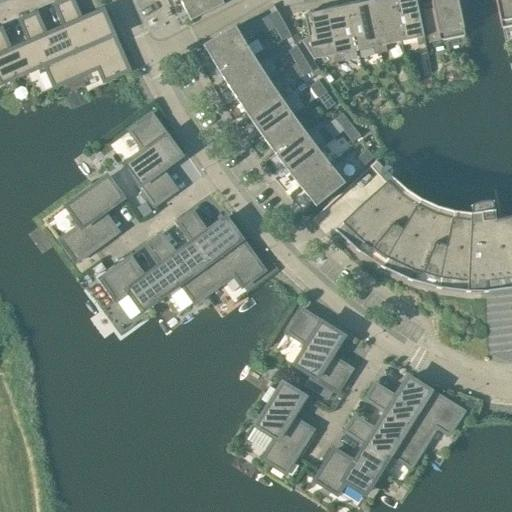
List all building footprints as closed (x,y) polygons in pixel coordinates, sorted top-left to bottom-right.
[(69,0),(56,6),(85,74),(98,68),(103,82),(127,71),(102,12),(80,22),(70,0),(69,0)] [(190,22),(223,5),(220,0),(182,0),(179,2),(190,22)] [(384,46),(400,43),(391,0),(379,0),(369,2),(380,54),(386,53),(384,46)] [(424,45),(415,1),(414,0),(391,0),(400,43),(416,39),(417,46),(423,45),(423,46),(424,45)] [(429,43),(464,36),(458,9),(461,8),(461,9),(462,9),(460,0),(430,0),(432,9),(421,11),(428,45),(430,44),(429,43)] [(511,0),(494,0),(501,28),(511,26),(511,0)] [(373,55),(380,54),(369,2),(347,7),(357,52),(372,48),(373,55)] [(54,87),(85,74),(56,6),(55,6),(65,28),(44,37),(35,15),(21,21),(41,67),(44,65),(54,87)] [(341,55),(357,52),(347,7),(326,11),(336,63),(342,62),(341,55)] [(283,24),(279,17),(276,11),(267,16),(274,29),(283,24)] [(330,64),(336,63),(326,11),(303,16),(308,37),(302,41),(300,41),(313,62),(315,61),(315,60),(329,57),(330,64)] [(0,84),(41,67),(21,21),(20,21),(29,43),(9,52),(0,31),(0,84)] [(283,24),(274,29),(281,42),(290,37),(283,24)] [(214,66),(245,47),(234,28),(202,46),(212,63),(214,66)] [(225,84),(257,64),(245,47),(214,66),(225,84)] [(295,65),(303,59),(296,47),(287,52),(295,65)] [(303,59),(295,65),(302,77),(311,72),(303,59)] [(237,102),(268,82),(257,64),(225,84),(237,102)] [(317,99),(326,93),(317,81),(309,87),(317,99)] [(249,120),(280,99),(268,82),(237,102),(249,120)] [(326,93),(317,99),(326,111),(334,105),(326,93)] [(262,138),(292,117),(280,99),(249,120),(262,138)] [(342,132),(350,125),(341,114),(333,121),(342,132)] [(153,206),(174,191),(160,171),(180,157),(150,117),(129,132),(143,152),(124,166),(153,206)] [(274,156),(304,134),(292,117),(262,138),(274,156)] [(350,125),(342,132),(352,143),(360,137),(350,125)] [(287,173),(317,151),(304,134),(274,156),(287,173)] [(301,190),(330,167),(317,151),(287,173),(301,190)] [(362,168),(373,158),(366,151),(355,160),(362,168)] [(491,204),(480,204),(469,208),(469,209),(469,216),(453,214),(436,209),(420,201),(405,191),(392,179),(376,161),(369,167),(384,184),(334,231),(334,232),(356,252),(381,269),(408,282),(437,290),(467,294),(486,294),(506,291),(511,290),(511,218),(493,222),(492,215),(493,214),(492,213),(491,205),(491,204)] [(315,208),(344,184),(330,167),(301,190),(315,208)] [(102,214),(121,200),(106,178),(65,208),(79,227),(60,241),(75,262),(116,233),(102,214)] [(193,243),(222,283),(233,275),(241,287),(262,272),(225,220),(205,234),(191,214),(178,224),(192,243),(193,243)] [(193,243),(192,243),(174,256),(160,237),(147,246),(161,266),(162,265),(177,286),(180,284),(194,303),(222,283),(193,243)] [(162,265),(161,266),(143,279),(129,259),(100,280),(115,301),(127,293),(141,312),(177,286),(162,265)] [(336,392),(349,370),(329,358),(342,337),(300,311),(286,333),(306,345),(293,366),(336,392)] [(386,412),(428,438),(435,427),(448,435),(461,413),(407,378),(394,399),(374,386),(365,400),(385,413),(386,412)] [(291,418),(303,398),(281,384),(255,427),(275,439),(262,460),(284,474),(311,431),(291,418)] [(410,468),(428,438),(386,412),(385,413),(374,431),(353,418),(345,432),(365,445),(365,444),(387,458),(389,455),(410,468)] [(364,495),(387,458),(365,444),(365,445),(353,464),(333,451),(314,481),(336,495),(344,483),(364,495)]
